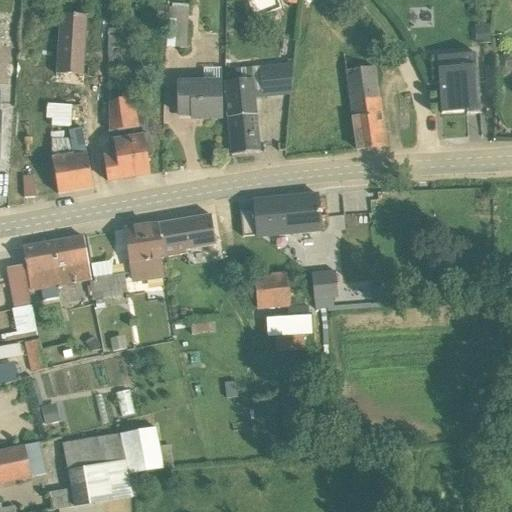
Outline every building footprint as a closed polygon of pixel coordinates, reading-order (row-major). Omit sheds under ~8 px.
[(153,8),(153,22),(165,23),(165,8),(153,8)] [(167,10),(165,49),(185,50),(187,11),(167,10)] [(86,18),(58,17),(54,77),(82,79),(86,18)] [(474,28),(475,46),(488,45),(487,27),(474,28)] [(132,100),(129,100),(129,51),(121,50),(120,31),(107,31),(108,100),(108,104),(107,104),(108,134),(107,135),(110,157),(102,159),(105,183),(147,177),(144,160),(150,159),(143,112),(135,113),(132,100)] [(355,152),(383,148),(373,69),(360,71),(357,53),(343,55),(355,152)] [(475,56),(436,58),(440,115),(465,114),(465,116),(479,115),(475,56)] [(497,70),(499,74),(506,74),(509,72),(511,63),(508,58),(502,57),(497,60),(497,70)] [(222,84),(230,158),(258,155),(253,102),(289,97),(291,66),(233,72),(234,83),(222,84)] [(177,117),(190,117),(190,121),(220,120),(218,71),(202,71),(202,82),(176,83),(177,117)] [(70,108),(45,107),(44,122),(51,122),(51,129),(69,130),(70,108)] [(49,160),(57,197),(91,191),(81,136),(82,135),(81,131),(66,134),(68,142),(63,142),(62,134),(50,135),(49,160)] [(31,179),(22,179),(23,200),(33,199),(31,179)] [(239,214),(241,240),(254,239),(255,240),(320,234),(317,197),(251,204),(252,213),(239,214)] [(156,227),(162,261),(184,256),(184,254),(214,248),(209,218),(156,227)] [(162,261),(156,227),(124,232),(132,286),(162,281),(159,262),(162,261)] [(21,251),(29,294),(40,293),(42,303),(57,300),(55,290),(89,284),(82,240),(21,251)] [(102,310),(101,302),(126,298),(122,277),(110,278),(110,275),(111,261),(107,265),(90,267),(92,285),(90,285),(93,311),(102,310)] [(22,268),(5,271),(12,312),(28,309),(22,268)] [(334,274),(311,277),(314,303),(336,300),(334,274)] [(252,280),(256,313),(288,310),(285,276),(282,276),(269,277),(269,279),(252,280)] [(0,338),(0,344),(4,344),(5,346),(35,340),(30,309),(10,313),(14,336),(0,338)] [(269,318),(269,339),(275,339),(276,351),(304,350),(304,335),(315,334),(314,316),(269,318)] [(122,339),(109,342),(111,355),(125,352),(122,339)] [(30,375),(44,372),(45,371),(37,343),(23,345),(30,375)] [(17,347),(0,350),(0,362),(20,359),(17,347)] [(61,347),(43,350),(45,363),(63,361),(61,347)] [(0,387),(17,383),(12,365),(0,368),(0,387)] [(133,416),(127,394),(115,397),(121,419),(133,416)] [(54,407),(39,411),(44,428),(59,424),(54,407)] [(170,448),(158,449),(154,431),(61,447),(68,492),(49,496),(51,511),(59,511),(136,500),(136,477),(171,471),(170,452),(170,448)] [(0,487),(30,481),(44,477),(37,446),(0,454),(0,487)]
